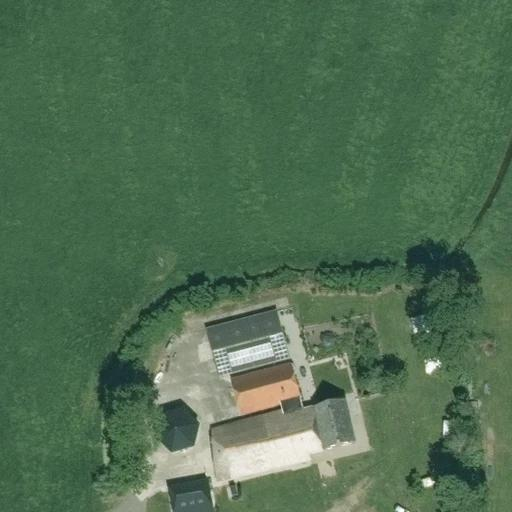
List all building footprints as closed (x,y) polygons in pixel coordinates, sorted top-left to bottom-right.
[(289,358),(275,311),(206,329),(219,376),(289,358)] [(355,442),(344,399),(302,409),(291,364),(231,379),(239,414),(280,404),(282,410),(208,429),(221,481),(309,459),(308,454),(355,442)] [(182,410),(161,416),(155,437),(171,452),(192,447),(198,425),(182,410)] [(257,492),(279,487),(276,473),(254,478),(257,492)] [(171,511),(203,511),(213,510),(207,479),(167,487),(171,511)]
